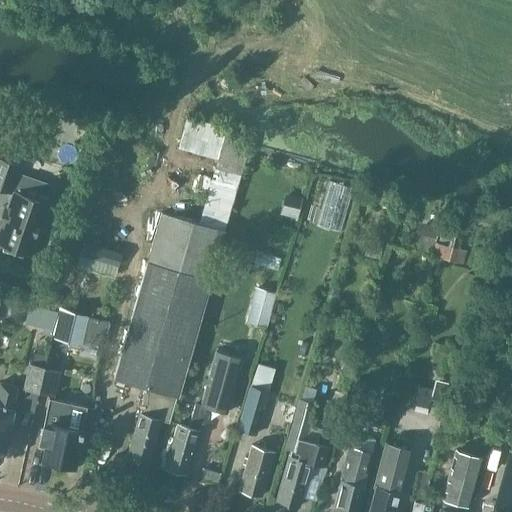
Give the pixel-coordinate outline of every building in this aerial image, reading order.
[(74,104),(69,120),(94,128),(99,113),(74,104)] [(138,113),(135,122),(147,126),(150,116),(138,113)] [(223,236),(250,143),(229,137),(231,129),(189,117),(180,148),(216,159),(198,222),(162,212),(115,378),(147,387),(127,457),(149,463),(161,420),(170,423),(223,236)] [(30,254),(48,203),(23,195),(26,187),(13,182),(19,165),(0,158),(0,187),(14,193),(0,232),(0,243),(4,245),(2,250),(22,256),(23,252),(30,254)] [(293,203),(290,213),(297,215),(300,205),(293,203)] [(427,224),(424,236),(435,239),(438,227),(427,224)] [(369,241),(366,255),(380,259),(383,244),(369,241)] [(84,242),(81,255),(118,265),(122,253),(84,242)] [(436,245),(433,257),(462,264),(465,251),(436,245)] [(266,326),(276,293),(257,288),(248,321),(266,326)] [(0,291),(0,314),(4,316),(9,293),(0,291)] [(52,335),(58,310),(57,310),(29,304),(25,322),(43,326),(41,333),(51,335),(52,335)] [(59,305),(58,310),(52,335),(52,337),(81,344),(87,315),(59,305)] [(228,413),(243,359),(217,351),(202,405),(194,402),(187,427),(177,424),(165,468),(187,474),(206,407),(228,413)] [(34,354),(31,366),(45,369),(47,357),(34,354)] [(45,369),(31,366),(26,388),(39,392),(45,369)] [(58,372),(45,369),(39,392),(53,395),(58,372)] [(354,380),(349,399),(368,405),(374,386),(354,380)] [(12,408),(17,387),(0,383),(0,384),(0,447),(5,449),(14,408),(12,408)] [(421,387),(415,410),(428,413),(433,390),(421,387)] [(269,395),(250,388),(238,429),(257,434),(269,395)] [(74,464),(81,430),(87,407),(75,404),(50,399),(44,427),(41,442),(48,443),(45,458),(56,460),(55,467),(73,470),(74,464)] [(323,466),(328,447),(305,440),(315,404),(301,400),(286,448),(292,450),(290,457),(289,457),(276,501),(299,507),(312,463),(323,466)] [(449,410),(442,432),(451,435),(453,425),(461,427),(465,415),(449,410)] [(375,453),(378,441),(353,435),(350,446),(348,446),(331,511),(361,511),(377,453),(375,453)] [(401,493),(413,450),(386,443),(375,486),(376,486),(369,511),(395,511),(400,493),(401,493)] [(261,496),(274,452),(252,446),(240,490),(261,496)] [(444,499),(465,505),(470,506),(483,457),(457,450),(444,499)] [(463,511),(465,505),(444,499),(440,511),(463,511)] [(430,511),(432,507),(413,502),(410,511),(430,511)]
